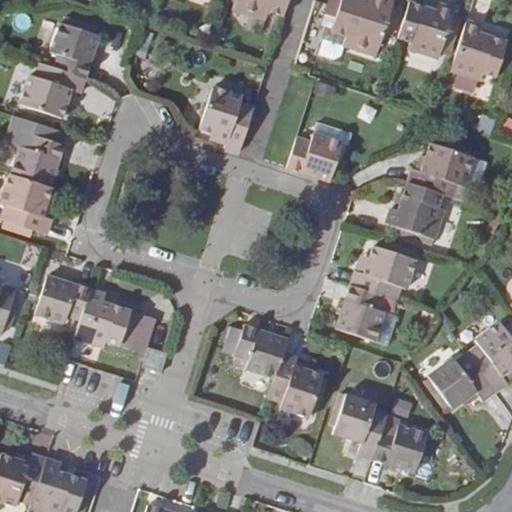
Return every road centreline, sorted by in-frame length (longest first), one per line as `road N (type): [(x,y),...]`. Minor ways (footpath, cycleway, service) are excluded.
road 1 (residential): [(205,283),(118,254),(99,238),(95,220),(114,155),(143,137),(246,169)]
road 2 (residential): [(246,169),(339,201),(299,315),(205,283)]
road 3 (residential): [(349,511),(140,444)]
road 4 (residential): [(140,444),(147,420),(160,424),(205,283)]
road 5 (residential): [(140,444),(0,399)]
